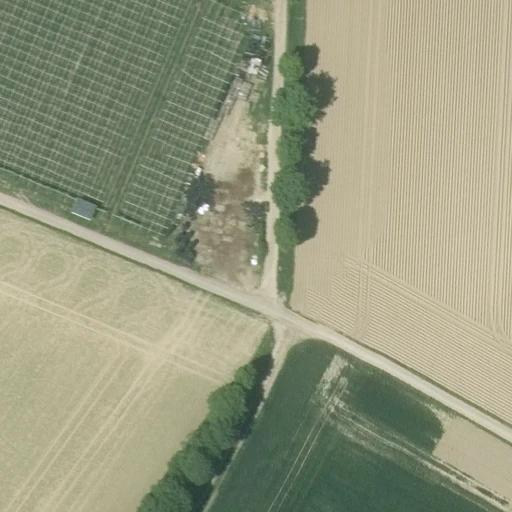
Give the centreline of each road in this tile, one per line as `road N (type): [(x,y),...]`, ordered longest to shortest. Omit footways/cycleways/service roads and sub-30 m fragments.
road 1 (track): [(0,199),(309,327),(511,434)]
road 2 (track): [(295,0),(283,316)]
road 3 (track): [(210,511),(309,327)]
